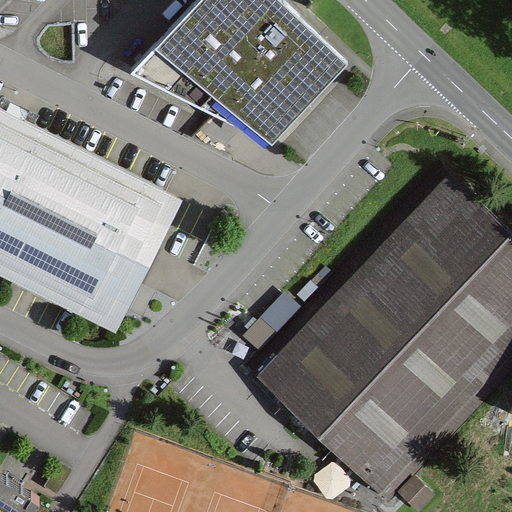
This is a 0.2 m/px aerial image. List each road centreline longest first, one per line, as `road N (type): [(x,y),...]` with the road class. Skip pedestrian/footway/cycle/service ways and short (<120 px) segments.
road 1 (residential): [(0,327),(72,364),(132,372),(294,214)]
road 2 (residential): [(0,65),(294,214)]
road 3 (residential): [(294,214),(429,63)]
